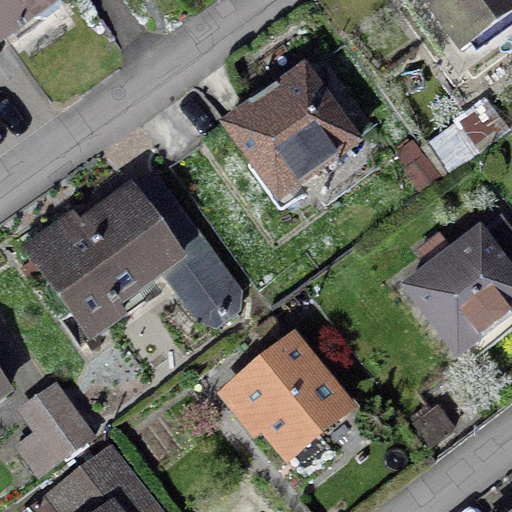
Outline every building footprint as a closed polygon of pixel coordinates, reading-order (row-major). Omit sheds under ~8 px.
[(58,0),(0,0),(0,42),(25,25),(43,28),(56,18),(58,0)] [(511,0),(419,0),(459,55),(511,16),(511,0)] [(248,114),(222,133),(274,206),(353,149),(301,76),(275,95),(273,92),(246,111),(248,114)] [(128,196),(73,235),(80,245),(52,265),(57,272),(42,282),(87,344),(119,321),(112,312),(178,264),(128,196)] [(404,295),(455,362),(511,318),(511,283),(478,239),(404,295)] [(285,462),(344,414),(292,350),(225,403),(252,437),(259,431),(285,462)] [(25,415),(59,463),(83,446),(48,398),(25,415)] [(131,511),(144,502),(110,457),(52,502),(59,511),(131,511)]
